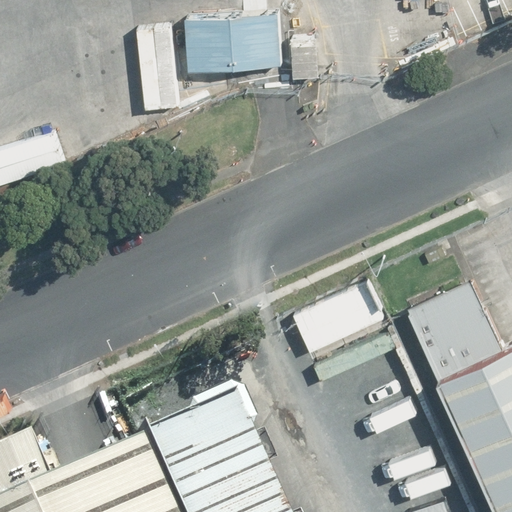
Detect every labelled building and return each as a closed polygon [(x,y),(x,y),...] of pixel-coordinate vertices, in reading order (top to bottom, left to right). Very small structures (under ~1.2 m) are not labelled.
[(316,77),(313,35),(288,36),(291,78),(316,77)] [(363,279),(292,311),(308,347),(379,315),(363,279)] [(469,282),(415,306),(509,511),(511,511),(511,339),(498,345),(469,282)] [(265,511),(218,403),(128,444),(157,511),(265,511)] [(157,511),(128,444),(30,486),(13,446),(0,451),(0,511),(157,511)]
